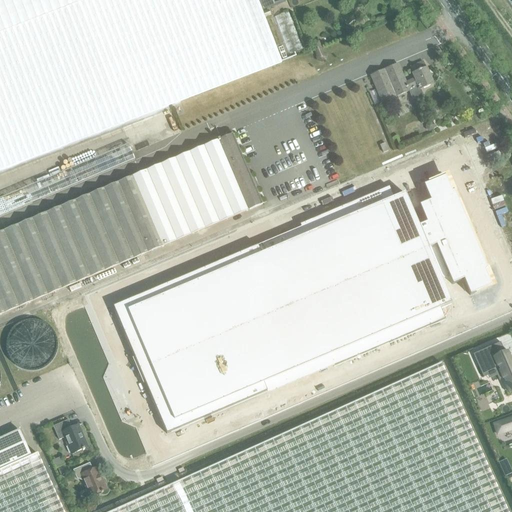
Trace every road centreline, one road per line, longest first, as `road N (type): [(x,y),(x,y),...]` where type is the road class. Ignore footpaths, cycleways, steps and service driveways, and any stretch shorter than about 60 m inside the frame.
road 1 (unclassified): [(82,410),(105,461),(130,477),(511,316)]
road 2 (unknown): [(0,182),(139,124),(156,128),(169,152)]
road 3 (unknown): [(461,26),(291,100)]
road 4 (unknown): [(169,152),(0,225)]
